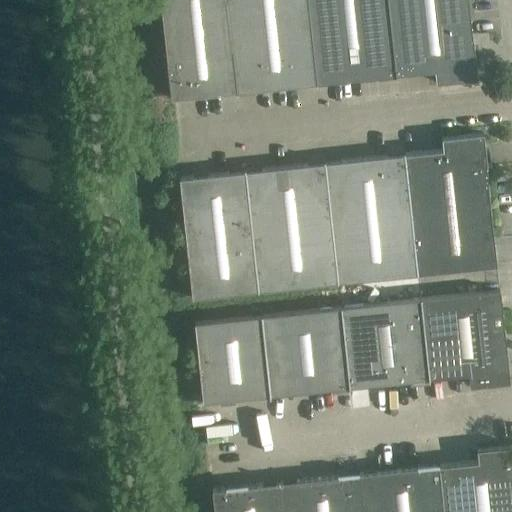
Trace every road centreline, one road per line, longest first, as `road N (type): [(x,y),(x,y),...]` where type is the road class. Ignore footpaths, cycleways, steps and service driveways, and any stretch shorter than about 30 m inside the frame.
road 1 (unclassified): [(189,136),(511,103)]
road 2 (unclassified): [(511,417),(222,444)]
